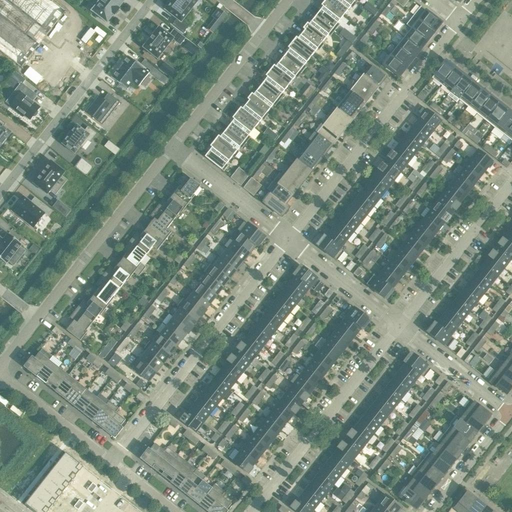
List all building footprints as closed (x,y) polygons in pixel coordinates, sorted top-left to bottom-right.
[(0,0),(0,50),(21,68),(65,12),(50,0),(0,0)] [(123,0),(100,0),(91,11),(106,23),(113,15),(114,15),(118,9),(124,0),(123,0)] [(198,0),(197,0),(172,0),(165,10),(176,19),(172,25),(183,33),(188,27),(182,22),(198,0)] [(337,24),(344,15),(325,0),(321,6),(323,7),(316,16),(335,31),(339,25),(337,24)] [(357,3),(353,0),(325,0),(344,15),(350,7),(352,8),(357,3)] [(390,12),(394,6),(390,3),(386,9),(390,12)] [(442,24),(421,7),(413,16),(435,33),(442,24)] [(385,17),(390,12),(386,9),(381,14),(385,17)] [(216,19),(208,29),(213,33),(221,23),(227,15),(219,10),(213,17),(216,19)] [(335,31),(316,16),(309,25),(307,23),(303,29),(324,45),(322,43),(328,35),(330,37),(335,31)] [(435,33),(413,16),(406,25),(428,42),(435,33)] [(376,30),(380,24),(376,21),(371,26),(376,30)] [(428,42),(406,25),(411,29),(404,38),(421,51),(428,42)] [(371,35),(376,30),(371,26),(367,32),(371,35)] [(185,39),(174,30),(169,36),(159,28),(143,48),(157,59),(173,40),(180,45),(185,39)] [(324,45),(303,29),(304,30),(298,39),(296,37),(292,43),(311,58),(317,49),(319,51),(324,45)] [(364,44),(368,39),(364,35),(360,41),(364,44)] [(421,51),(404,38),(397,47),(413,60),(421,51)] [(311,58),(292,43),(287,48),(289,50),(282,58),(301,73),(306,67),(304,66),(311,58)] [(413,60),(397,47),(390,55),(406,69),(413,60)] [(406,69),(390,55),(382,65),(399,78),(406,69)] [(63,87),(78,68),(62,56),(47,75),(63,87)] [(111,77),(111,78),(127,90),(127,89),(132,82),(138,86),(137,87),(138,87),(149,73),(148,73),(143,69),(127,56),(127,57),(123,63),(122,63),(116,70),(116,71),(112,77),(111,77)] [(301,73),(282,58),(276,67),(274,65),(269,71),(288,86),(295,77),(297,79),(301,73)] [(441,86),(454,68),(450,65),(445,61),(432,78),(441,86)] [(147,62),(144,66),(151,71),(154,67),(147,62)] [(386,78),(371,66),(364,75),(379,86),(382,83),(382,82),(386,78)] [(450,93),(463,75),(454,68),(441,86),(450,93)] [(282,94),(288,86),(269,71),(265,76),(267,78),(260,86),(279,101),(284,96),(282,94)] [(16,90),(6,103),(10,106),(9,107),(16,112),(17,110),(30,120),(32,117),(34,117),(36,116),(37,115),(37,113),(37,111),(38,110),(39,108),(29,99),(28,99),(33,93),(21,83),(24,79),(15,72),(8,80),(15,86),(17,83),(19,85),(15,90),(16,90)] [(375,91),(379,86),(364,75),(357,83),(372,95),(375,91)] [(459,100),(472,82),(463,75),(450,93),(447,96),(456,103),(458,99),(459,100)] [(468,107),(481,89),(472,82),(459,100),(468,107)] [(372,95),(357,83),(350,91),(365,103),(369,100),(368,99),(372,95)] [(279,101),(260,86),(253,95),(251,94),(247,99),(268,115),(266,114),(273,106),(275,107),(279,101)] [(477,114),(490,96),(481,89),(468,107),(477,114)] [(365,103),(350,91),(344,100),(359,112),(362,108),(361,108),(365,103)] [(99,96),(86,112),(102,125),(120,102),(108,93),(103,99),(99,96)] [(425,97),(420,93),(417,97),(422,102),(425,97)] [(486,121),(499,103),(490,96),(477,114),(486,121)] [(268,115),(247,99),(249,101),(242,109),(240,108),(236,113),(255,128),(262,120),(263,121),(268,115)] [(359,112),(344,100),(337,108),(352,120),(355,117),(355,116),(359,112)] [(438,108),(433,103),(429,107),(435,112),(438,108)] [(495,128),(508,110),(499,103),(486,121),(495,128)] [(352,120),(337,108),(330,117),(345,129),(349,125),(348,125),(352,120)] [(440,116),(444,112),(438,108),(435,112),(440,116)] [(434,131),(441,122),(424,109),(420,114),(422,116),(419,119),(434,131)] [(503,135),(511,124),(511,113),(508,110),(495,128),(503,135)] [(249,136),(255,128),(236,113),(232,119),(234,120),(227,129),(246,144),(250,138),(249,136)] [(345,129),(330,117),(324,125),(339,137),(342,134),(341,133),(345,129)] [(456,122),(451,117),(447,121),(453,126),(456,122)] [(427,139),(434,131),(419,119),(412,128),(427,139)] [(5,124),(0,120),(0,146),(2,145),(6,140),(11,133),(3,127),(5,124)] [(461,126),(456,122),(453,126),(458,130),(461,126)] [(511,141),(511,124),(503,135),(511,141)] [(89,142),(95,134),(87,127),(84,131),(76,125),(71,132),(67,137),(62,144),(74,154),(80,147),(82,148),(88,141),(89,142)] [(339,137),(324,125),(317,134),(332,146),(335,142),(335,141),(339,137)] [(420,148),(427,139),(412,128),(406,136),(420,148)] [(241,149),(246,144),(227,129),(220,137),(218,136),(214,141),(233,156),(239,148),(241,149)] [(474,136),(468,131),(465,136),(471,140),(474,136)] [(332,146),(317,134),(310,142),(325,154),(329,150),(328,150),(332,146)] [(450,144),(455,138),(451,135),(446,140),(450,144)] [(420,148),(406,136),(399,145),(414,156),(420,148)] [(476,144),(479,140),(474,136),(471,140),(476,144)] [(233,156),(214,141),(210,147),(212,148),(204,157),(223,172),(228,166),(226,164),(233,156)] [(458,150),(462,144),(458,141),(454,146),(458,150)] [(325,154),(310,142),(304,151),(319,163),(322,159),(321,158),(325,154)] [(444,152),(448,147),(444,143),(439,149),(444,152)] [(414,156),(399,145),(393,153),(392,152),(391,152),(407,165),(414,156)] [(114,146),(110,152),(115,155),(119,150),(114,146)] [(489,154),(492,150),(486,146),(483,150),(489,154)] [(439,158),(444,152),(439,149),(435,154),(439,158)] [(451,158),(456,153),(451,149),(447,155),(451,158)] [(319,163),(304,151),(297,159),(312,171),(315,167),(319,163)] [(494,164),(488,159),(477,151),(470,160),(485,171),(488,168),(490,169),(494,164)] [(407,165),(391,152),(387,157),(389,158),(386,162),(400,173),(407,165)] [(447,164),(451,158),(447,155),(443,160),(447,164)] [(86,177),(93,168),(81,158),(74,167),(86,177)] [(312,171),(297,159),(290,168),(305,180),(309,176),(308,175),(312,171)] [(430,169),(435,164),(430,160),(426,166),(430,169)] [(485,171),(470,160),(464,168),(478,180),(485,171)] [(510,164),(505,160),(501,164),(507,168),(510,164)] [(51,162),(33,183),(47,194),(50,190),(55,194),(66,180),(61,176),(64,172),(51,162)] [(393,181),(400,173),(386,162),(383,165),(382,164),(378,169),(393,181)] [(426,175),(430,169),(426,166),(422,171),(426,175)] [(438,175),(442,170),(438,166),(434,172),(438,175)] [(305,180),(290,168),(284,176),(299,188),(302,184),(301,184),(305,180)] [(478,180),(464,168),(457,177),(472,188),(478,180)] [(393,181),(378,169),(378,170),(379,170),(372,179),(387,190),(393,181)] [(241,186),(248,176),(243,172),(236,182),(241,186)] [(433,181),(438,175),(434,172),(429,177),(433,181)] [(193,195),(200,187),(183,174),(176,183),(180,186),(174,194),(188,205),(195,196),(193,195)] [(299,188),(284,176),(277,185),(292,197),(295,193),(295,192),(299,188)] [(417,186),(421,181),(417,177),(413,183),(417,186)] [(465,197),(472,188),(457,177),(450,185),(465,197)] [(249,192),(257,182),(252,179),(244,188),(249,192)] [(387,190),(372,179),(365,187),(380,198),(387,190)] [(413,192),(417,186),(413,183),(408,188),(413,192)] [(424,192),(429,187),(425,183),(420,189),(424,192)] [(292,197),(277,185),(270,193),(289,208),(285,205),(289,201),(288,201),(292,197)] [(465,197),(450,185),(444,194),(459,206),(460,205),(459,205),(465,197)] [(380,198),(365,187),(359,196),(373,207),(380,198)] [(420,198),(424,192),(420,189),(416,194),(420,198)] [(289,208),(270,193),(263,203),(282,218),(289,208)] [(181,214),(188,205),(174,194),(168,202),(163,199),(156,208),(173,221),(180,214),(181,214)] [(408,198),(404,194),(399,200),(403,203),(408,198)] [(459,206),(444,194),(437,202),(452,214),(454,210),(455,211),(459,206)] [(373,207),(359,196),(352,204),(367,215),(373,207)] [(23,197),(11,211),(33,228),(44,214),(47,216),(51,211),(42,204),(38,209),(23,197)] [(399,209),(403,203),(399,200),(395,206),(399,209)] [(411,209),(415,204),(411,200),(407,206),(411,209)] [(58,201),(53,207),(65,217),(70,211),(58,201)] [(219,213),(225,206),(220,202),(214,209),(219,213)] [(452,214),(437,202),(430,211),(446,223),(450,218),(449,217),(452,214)] [(367,215),(352,204),(345,213),(360,224),(367,215)] [(407,215),(411,209),(407,206),(402,212),(407,215)] [(167,229),(173,222),(173,221),(156,208),(149,217),(153,220),(147,228),(164,242),(172,233),(167,229)] [(227,219),(232,212),(228,209),(223,215),(227,219)] [(390,220),(394,215),(390,211),(386,217),(390,220)] [(446,223),(430,211),(423,219),(438,231),(445,222),(446,223)] [(360,224),(345,213),(339,221),(353,232),(360,224)] [(386,226),(390,220),(386,217),(381,223),(386,226)] [(398,226),(402,221),(398,217),(393,223),(398,226)] [(438,231),(423,219),(417,228),(431,239),(438,231)] [(218,229),(223,224),(218,221),(214,226),(218,229)] [(353,232),(339,221),(332,229),(347,241),(353,232)] [(265,238),(245,222),(238,231),(258,247),(265,238)] [(393,232),(398,226),(393,223),(389,229),(393,232)] [(214,235),(218,229),(214,226),(210,231),(214,235)] [(157,251),(164,242),(147,228),(141,236),(137,233),(130,242),(146,255),(153,247),(157,251)] [(377,237),(381,232),(377,228),(372,234),(377,237)] [(431,239),(417,228),(410,236),(425,247),(431,239)] [(347,241),(332,229),(325,238),(324,236),(323,237),(344,253),(344,252),(340,249),(347,241)] [(258,247),(238,231),(237,231),(240,233),(234,242),(249,254),(255,246),(257,247),(258,247)] [(511,233),(510,232),(503,240),(511,246),(511,233)] [(19,247),(21,244),(8,234),(3,240),(0,237),(0,259),(6,264),(8,261),(13,265),(24,251),(19,247)] [(372,243),(377,237),(372,234),(368,240),(372,243)] [(384,243),(389,238),(384,234),(380,240),(384,243)] [(425,247),(410,236),(403,245),(418,256),(425,247)] [(192,247),(197,240),(193,237),(187,244),(192,247)] [(344,253),(323,237),(316,246),(337,261),(344,253)] [(205,246),(209,241),(205,238),(201,243),(205,246)] [(511,258),(511,246),(503,240),(502,239),(498,244),(499,245),(496,249),(511,260),(511,258)] [(380,249),(384,243),(380,240),(376,246),(380,249)] [(140,263),(146,255),(130,242),(122,251),(127,254),(120,262),(134,273),(139,277),(146,268),(140,263)] [(249,254),(234,242),(227,250),(242,262),(249,254)] [(201,252),(205,246),(201,243),(197,248),(201,252)] [(363,254),(368,249),(363,245),(359,251),(363,254)] [(418,256),(403,245),(397,253),(411,265),(418,256)] [(511,260),(496,249),(493,253),(492,252),(488,257),(489,258),(504,269),(511,260)] [(242,262),(227,250),(221,258),(217,256),(236,271),(242,262)] [(359,260),(363,254),(359,251),(355,257),(359,260)] [(371,260),(375,255),(371,251),(367,257),(371,260)] [(411,265),(397,253),(390,262),(405,273),(411,265)] [(179,264),(184,257),(180,254),(174,261),(179,264)] [(192,263),(196,258),(192,255),(187,260),(192,263)] [(236,271),(217,256),(210,264),(229,279),(236,271)] [(366,266),(371,260),(367,257),(362,262),(366,266)] [(504,269),(489,258),(483,266),(497,277),(504,269)] [(187,269),(192,263),(187,260),(183,265),(187,269)] [(127,282),(134,273),(120,262),(114,270),(110,267),(103,276),(119,289),(126,281),(127,282)] [(350,272),(355,265),(351,262),(345,268),(350,272)] [(405,273),(390,262),(383,270),(398,281),(405,273)] [(229,279),(210,264),(203,273),(222,288),(229,279)] [(320,282),(300,266),(293,275),(313,291),(320,282)] [(497,277),(483,266),(476,274),(491,286),(497,277)] [(357,278),(362,271),(358,268),(353,274),(357,278)] [(398,281),(383,270),(377,278),(391,290),(398,281)] [(178,280),(182,275),(178,272),(174,277),(178,280)] [(216,296),(222,288),(203,273),(207,276),(200,284),(216,296)] [(491,286),(476,274),(469,283),(484,294),(491,286)] [(313,291),(293,275),(294,276),(287,284),(303,297),(309,288),(313,291)] [(391,290),(377,278),(373,275),(366,285),(386,300),(393,291),(391,290)] [(113,297),(119,289),(103,276),(96,285),(100,288),(94,296),(107,307),(114,298),(113,297)] [(178,280),(174,277),(170,283),(174,286),(178,280)] [(484,294),(469,283),(463,291),(477,303),(484,294)] [(216,296),(200,284),(193,293),(209,305),(216,296)] [(303,297),(287,284),(281,293),(296,305),(303,297)] [(165,297),(169,292),(165,289),(161,294),(165,297)] [(328,299),(333,292),(329,289),(324,296),(328,299)] [(209,305),(193,293),(190,290),(184,298),(204,314),(206,311),(205,310),(209,305)] [(477,303),(463,291),(456,300),(470,311),(477,303)] [(296,305),(281,293),(274,302),(289,314),(296,305)] [(161,303),(165,297),(161,294),(156,299),(161,303)] [(336,305),(341,298),(337,295),(331,301),(336,305)] [(100,316),(107,307),(94,296),(87,304),(83,301),(76,310),(93,323),(99,315),(100,316)] [(204,314),(184,298),(184,299),(187,301),(180,310),(196,322),(200,316),(201,318),(204,314)] [(501,307),(505,302),(501,299),(496,304),(501,307)] [(470,311),(456,300),(449,308),(464,320),(470,311)] [(320,309),(324,304),(320,301),(316,306),(320,309)] [(289,314),(274,302),(268,310),(283,322),(289,314)] [(496,313),(501,307),(496,304),(492,310),(496,313)] [(370,321),(350,305),(343,314),(363,330),(370,321)] [(151,314),(156,309),(151,306),(147,311),(151,314)] [(315,315),(320,309),(316,306),(311,312),(315,315)] [(327,315),(332,310),(327,307),(323,312),(327,315)] [(464,320),(449,308),(443,317),(457,328),(464,320)] [(86,331),(93,323),(76,310),(69,319),(73,322),(66,331),(80,341),(87,332),(86,331)] [(196,322),(180,310),(173,318),(190,331),(193,328),(191,327),(196,322)] [(283,322),(268,310),(261,319),(276,330),(283,322)] [(504,319),(508,314),(504,310),(500,316),(504,319)] [(147,320),(151,314),(147,311),(143,316),(147,320)] [(323,321),(327,315),(323,312),(319,318),(323,321)] [(363,330),(343,314),(346,317),(340,326),(354,337),(361,329),(363,330)] [(487,324),(492,319),(487,315),(483,321),(487,324)] [(457,328),(443,317),(436,325),(451,336),(457,328)] [(190,331),(173,318),(167,326),(182,339),(186,333),(188,335),(190,331)] [(306,326),(311,321),(307,318),(302,323),(306,326)] [(276,330),(261,319),(255,327),(269,339),(276,330)] [(483,330),(487,324),(483,321),(479,327),(483,330)] [(125,332),(130,325),(126,322),(120,329),(125,332)] [(495,331),(499,325),(495,322),(491,327),(495,331)] [(138,331),(142,326),(138,323),(134,328),(138,331)] [(302,332),(306,326),(302,323),(298,329),(302,332)] [(314,332),(318,327),(314,323),(310,329),(314,332)] [(454,339),(451,336),(436,325),(434,323),(427,333),(447,348),(454,339)] [(182,339),(167,326),(160,335),(175,347),(182,339)] [(354,337),(340,326),(333,334),(347,346),(354,337)] [(62,333),(55,327),(52,332),(59,337),(62,333)] [(269,339),(255,327),(248,336),(263,347),(269,339)] [(491,336),(495,331),(491,327),(486,333),(491,336)] [(134,337),(138,331),(134,328),(130,333),(134,337)] [(310,338),(314,332),(310,329),(305,335),(310,338)] [(474,341),(478,336),(474,332),(470,338),(474,341)] [(347,346),(333,334),(326,343),(341,354),(347,346)] [(175,347),(160,335),(153,343),(169,356),(175,347)] [(293,343),(297,338),(293,335),(289,340),(293,343)] [(263,347),(248,336),(242,344),(241,343),(240,344),(256,356),(263,347)] [(469,347),(474,341),(470,338),(465,344),(469,347)] [(74,349),(77,344),(71,339),(67,344),(74,349)] [(125,348),(129,343),(125,339),(120,345),(125,348)] [(481,348),(486,342),(482,339),(477,344),(481,348)] [(289,349),(293,343),(289,340),(284,346),(289,349)] [(301,349),(305,344),(301,340),(296,346),(301,349)] [(169,356),(153,343),(153,344),(150,341),(143,349),(162,364),(169,356)] [(341,354),(326,343),(320,351),(334,363),(341,354)] [(83,349),(77,344),(74,349),(80,354),(83,349)] [(256,356),(240,344),(236,349),(237,349),(235,353),(249,364),(256,356)] [(477,353),(481,348),(477,344),(473,350),(477,353)] [(120,354),(125,348),(120,345),(116,350),(120,354)] [(296,355),(301,349),(296,346),(292,352),(296,355)] [(105,358),(111,351),(106,347),(99,356),(102,359),(105,358)] [(42,349),(34,359),(32,357),(23,367),(36,377),(49,361),(52,357),(42,349)] [(162,364),(143,349),(143,350),(146,352),(140,360),(137,357),(137,358),(155,373),(162,364)] [(460,359),(465,352),(461,349),(456,355),(460,359)] [(334,363),(320,351),(313,360),(327,371),(334,363)] [(280,360),(284,355),(280,352),(275,357),(280,360)] [(115,353),(108,363),(115,368),(122,359),(115,353)] [(249,364),(235,353),(232,356),(231,356),(227,361),(243,373),(249,364)] [(431,369),(411,353),(404,362),(424,378),(431,369)] [(96,359),(90,354),(86,359),(92,364),(96,359)] [(468,365),(473,358),(469,355),(464,362),(468,365)] [(275,366),(280,360),(275,357),(271,363),(275,366)] [(511,357),(510,357),(504,365),(501,362),(500,363),(511,371),(511,357)] [(155,373),(137,358),(130,367),(148,381),(155,373)] [(287,366),(291,361),(287,358),(283,363),(287,366)] [(99,369),(102,364),(96,359),(92,364),(99,369)] [(321,380),(327,371),(313,360),(306,368),(321,380)] [(45,385),(58,368),(49,361),(36,377),(45,385)] [(243,373),(227,361),(228,362),(221,370),(236,381),(243,373)] [(424,378),(404,362),(403,362),(405,364),(399,372),(413,384),(420,375),(424,378)] [(283,372),(287,366),(283,363),(278,369),(283,372)] [(511,371),(500,363),(494,371),(511,385),(511,371)] [(55,392),(68,376),(58,368),(45,385),(55,392)] [(321,380),(306,368),(299,377),(314,388),(321,380)] [(111,379),(115,374),(108,369),(105,374),(111,379)] [(266,377),(270,372),(266,369),(262,374),(266,377)] [(236,381),(221,370),(215,378),(229,390),(236,381)] [(511,386),(511,385),(494,371),(487,380),(506,395),(511,386)] [(413,384),(399,372),(392,381),(407,392),(413,384)] [(121,379),(115,374),(111,379),(118,384),(121,379)] [(262,383),(266,377),(262,374),(257,380),(262,383)] [(274,383),(278,378),(274,375),(269,380),(274,383)] [(64,399),(77,383),(68,376),(55,392),(64,399)] [(439,386),(444,379),(440,376),(434,383),(439,386)] [(314,388),(299,377),(293,385),(307,396),(308,396),(314,388)] [(229,390),(215,378),(208,387),(223,398),(229,390)] [(269,389),(274,383),(269,380),(265,386),(269,389)] [(407,392),(392,381),(385,389),(400,401),(407,392)] [(446,392),(452,385),(447,382),(442,389),(446,392)] [(74,407),(87,390),(77,383),(64,399),(74,407)] [(130,394),(134,389),(127,384),(123,388),(130,394)] [(307,396),(293,385),(286,393),(301,405),(303,401),(304,402),(309,397),(308,396),(307,396)] [(253,394),(257,389),(253,386),(249,391),(253,394)] [(223,398),(208,387),(201,395),(216,407),(223,398)] [(430,396),(435,391),(430,388),(426,393),(430,396)] [(400,401),(385,389),(379,398),(393,409),(400,401)] [(83,414),(96,398),(87,390),(74,407),(83,414)] [(248,400),(253,394),(249,391),(244,397),(248,400)] [(260,400),(265,395),(260,392),(256,397),(260,400)] [(143,403),(146,399),(139,393),(136,398),(143,403)] [(301,405),(286,393),(279,402),(294,413),(294,414),(295,415),(299,409),(298,408),(301,405)] [(426,402),(430,396),(426,393),(422,399),(426,402)] [(438,403),(442,397),(438,394),(434,399),(438,403)] [(216,407),(201,395),(195,404),(209,415),(216,407)] [(256,406),(260,400),(256,397),(252,403),(256,406)] [(93,422),(109,401),(108,401),(105,405),(96,398),(83,414),(93,422)] [(393,409),(379,398),(372,406),(386,417),(393,409)] [(434,408),(438,403),(434,399),(429,405),(434,408)] [(471,400),(464,409),(482,424),(486,420),(485,419),(488,416),(488,415),(489,416),(489,415),(488,414),(471,400)] [(102,429),(118,409),(109,401),(93,422),(102,429)] [(294,413),(279,402),(273,410),(287,422),(294,414),(294,413)] [(239,411),(244,406),(239,403),(235,408),(239,411)] [(209,415),(195,404),(188,412),(202,424),(209,415)] [(417,413),(421,408),(417,405),(413,410),(417,413)] [(386,417),(372,406),(365,415),(380,426),(386,417)] [(235,417),(239,411),(235,408),(231,414),(235,417)] [(120,426),(125,420),(115,413),(118,409),(102,429),(115,439),(117,436),(123,429),(120,426)] [(247,417),(251,412),(247,409),(243,414),(247,417)] [(467,412),(460,420),(476,433),(479,429),(478,428),(481,424),(482,424),(464,409),(463,410),(467,412)] [(287,422),(273,410),(266,419),(281,430),(287,422)] [(412,419),(417,413),(413,410),(408,416),(412,419)] [(425,420),(429,414),(425,411),(420,416),(425,420)] [(202,424),(188,412),(185,416),(184,415),(180,420),(195,433),(202,424)] [(242,423),(247,417),(243,414),(238,420),(242,423)] [(380,426),(365,415),(359,423),(373,434),(380,426)] [(420,425),(425,420),(420,416),(416,422),(420,425)] [(178,424),(171,419),(168,423),(175,429),(178,424)] [(281,430),(266,419),(259,427),(274,439),(281,430)] [(226,428),(230,423),(226,420),(222,425),(226,428)] [(451,426),(450,426),(469,441),(472,437),(471,436),(475,432),(475,433),(476,433),(460,420),(454,428),(451,426)] [(404,430),(408,425),(404,422),(399,427),(404,430)] [(359,423),(352,431),(352,432),(366,443),(373,434),(359,423)] [(221,434),(226,428),(222,425),(217,431),(221,434)] [(234,434),(238,429),(234,425),(229,431),(234,434)] [(450,426),(444,435),(462,449),(465,446),(464,445),(468,441),(469,442),(469,441),(450,426)] [(274,439),(259,427),(253,436),(267,447),(274,439)] [(399,436),(404,430),(399,427),(395,433),(399,436)] [(411,437),(415,431),(411,428),(407,433),(411,437)] [(366,443),(352,432),(352,431),(351,430),(347,436),(348,437),(345,440),(360,451),(366,443)] [(192,436),(186,431),(183,435),(189,440),(192,436)] [(229,440),(234,434),(229,431),(225,437),(229,440)] [(407,442),(411,437),(407,433),(403,439),(407,442)] [(215,443),(219,437),(215,434),(211,439),(215,443)] [(444,435),(437,443),(456,458),(459,454),(458,454),(461,449),(462,450),(462,449),(444,435)] [(199,441),(192,436),(189,440),(195,445),(199,441)] [(267,447),(253,436),(246,444),(261,456),(267,447)] [(390,448),(394,442),(390,439),(386,444),(390,448)] [(222,449),(227,443),(222,440),(218,445),(222,449)] [(360,451),(345,440),(342,443),(341,443),(337,448),(338,449),(339,448),(353,460),(360,451)] [(430,452),(449,467),(452,463),(451,462),(454,458),(455,459),(456,458),(437,443),(437,444),(440,446),(434,454),(430,452)] [(152,468),(168,448),(167,447),(164,451),(155,444),(150,450),(148,448),(140,459),(152,468)] [(261,456),(246,444),(239,453),(254,464),(261,456)] [(386,453),(390,448),(386,444),(381,450),(386,453)] [(398,454),(402,448),(398,445),(393,451),(398,454)] [(211,451),(205,446),(201,450),(208,455),(211,451)] [(161,476),(177,455),(168,448),(152,468),(161,476)] [(339,448),(338,449),(332,457),(346,468),(353,460),(339,448)] [(218,456),(211,451),(208,455),(214,460),(218,456)] [(393,459),(398,454),(393,451),(389,456),(393,459)] [(423,460),(442,475),(445,472),(444,471),(448,467),(449,467),(430,452),(423,460)] [(65,453),(58,462),(76,476),(83,467),(65,453)] [(254,464),(239,453),(232,462),(248,474),(252,469),(251,468),(254,464)] [(170,483),(187,463),(177,455),(161,476),(170,483)] [(377,465),(381,459),(377,456),(372,461),(377,465)] [(346,468),(332,457),(325,465),(340,477),(346,468)] [(227,470),(230,465),(224,460),(220,465),(227,470)] [(423,460),(417,469),(436,484),(438,480),(437,479),(441,475),(442,476),(442,475),(423,460)] [(372,470),(377,465),(372,461),(368,467),(372,470)] [(58,462),(52,470),(69,484),(76,476),(58,462)] [(384,471),(389,465),(384,462),(380,467),(384,471)] [(180,491),(193,474),(196,470),(187,463),(170,483),(180,491)] [(233,475),(237,470),(230,465),(227,470),(233,475)] [(340,477),(325,465),(318,474),(333,485),(340,477)] [(380,476),(384,471),(380,467),(376,473),(380,476)] [(417,469),(410,477),(429,492),(432,489),(431,488),(434,484),(435,484),(436,484),(417,469)] [(52,470),(45,479),(63,492),(69,484),(52,470)] [(202,482),(205,478),(196,470),(193,474),(180,491),(179,491),(180,491),(189,497),(188,498),(189,499),(189,498),(202,481),(202,482)] [(363,482),(367,476),(363,473),(359,478),(363,482)] [(333,485),(318,474),(312,482),(326,494),(333,485)] [(251,482),(244,477),(241,481),(248,487),(251,482)] [(406,483),(403,486),(422,501),(425,497),(424,496),(427,492),(428,493),(429,492),(410,477),(406,483)] [(359,487),(363,482),(359,478),(354,484),(359,487)] [(45,479),(38,487),(56,501),(63,492),(45,479)] [(199,505),(215,485),(214,485),(211,489),(202,482),(202,481),(189,498),(199,505)] [(326,494),(312,482),(305,491),(320,502),(326,494)] [(207,511),(208,511),(224,492),(215,485),(199,505),(207,511)] [(365,495),(370,490),(365,486),(361,492),(365,495)] [(403,486),(396,495),(400,497),(415,510),(422,501),(403,486)] [(38,487),(32,496),(49,509),(56,501),(38,487)] [(350,499),(354,493),(350,490),(346,495),(350,499)] [(320,502),(305,491),(298,499),(304,504),(313,511),(320,502)] [(226,510),(231,504),(221,497),(225,493),(224,492),(208,511),(227,511),(228,511),(226,510)] [(361,500),(365,495),(361,492),(357,497),(361,500)] [(397,511),(400,508),(382,493),(375,502),(387,511),(397,511)] [(466,511),(476,500),(467,493),(463,499),(460,497),(452,507),(458,511),(466,511)] [(345,504),(350,499),(346,495),(341,501),(345,504)] [(32,496),(24,505),(33,511),(47,511),(49,509),(32,496)] [(312,511),(313,511),(304,504),(298,499),(296,503),(295,502),(290,507),(296,511),(312,511)] [(480,511),(484,507),(481,504),(480,505),(476,502),(476,501),(476,500),(466,511),(480,511)] [(387,511),(375,502),(374,502),(378,505),(371,511),(387,511)] [(352,511),(356,506),(352,503),(348,508),(352,511)]
